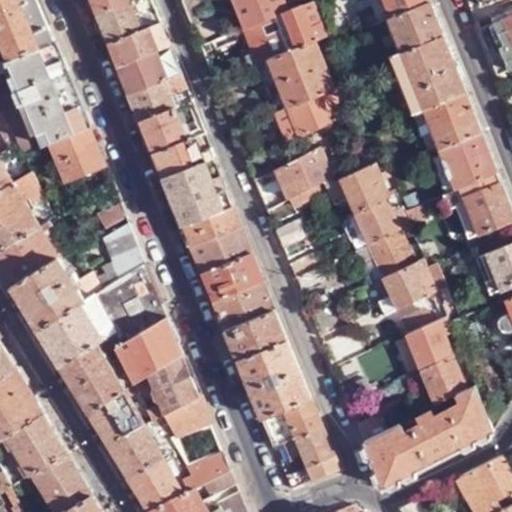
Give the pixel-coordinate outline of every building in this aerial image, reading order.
[(0,0),(0,27),(12,56),(55,38),(38,0),(0,0)] [(127,0),(91,0),(96,11),(128,2),(127,0)] [(96,11),(108,40),(160,22),(150,0),(133,0),(128,2),(96,11)] [(235,3),(243,24),(247,23),(260,17),(282,8),(286,7),(283,0),(223,0),(226,6),(235,3)] [(282,8),(283,12),(312,2),(311,0),(303,0),(286,7),(282,8)] [(421,0),(367,0),(375,21),(421,0)] [(389,54),(440,31),(428,0),(421,0),(375,21),(389,54)] [(247,23),(257,46),(243,52),(246,60),(254,57),(304,42),(315,37),(325,33),(312,2),(283,12),(288,23),(265,32),(260,19),(247,23)] [(511,13),(478,26),(496,72),(511,66),(511,13)] [(189,22),(197,41),(221,33),(214,14),(189,22)] [(108,40),(117,63),(154,51),(170,46),(160,22),(108,40)] [(410,111),(463,87),(440,31),(389,54),(410,111)] [(199,46),(210,74),(245,60),(233,33),(199,46)] [(49,141),(52,139),(89,122),(55,38),(12,56),(0,60),(0,99),(27,152),(37,146),(38,146),(3,74),(11,71),(16,80),(23,77),(26,86),(19,89),(26,102),(29,99),(49,141)] [(257,60),(274,103),(330,78),(332,78),(316,38),(304,42),(257,60)] [(246,60),(248,64),(257,60),(304,42),(254,57),(246,60)] [(117,63),(128,90),(181,73),(176,61),(160,66),(154,51),(117,63)] [(128,90),(140,119),(174,106),(169,92),(187,85),(181,73),(128,90)] [(274,103),(276,109),(335,86),(332,78),(330,78),(274,103)] [(276,109),(287,135),(334,110),(336,109),(333,101),(348,95),(343,82),(335,86),(276,109)] [(425,149),(478,125),(463,87),(410,111),(420,137),(425,149)] [(140,119),(152,149),(186,136),(184,130),(198,125),(196,119),(182,124),(174,106),(140,119)] [(334,110),(287,135),(289,140),(339,116),(336,109),(334,110)] [(69,177),(106,162),(89,122),(52,139),(69,177)] [(479,128),(478,125),(425,149),(443,193),(495,168),(479,128)] [(152,149),(162,173),(205,157),(195,133),(186,136),(152,149)] [(357,140),(363,152),(376,145),(371,133),(357,140)] [(251,175),(263,204),(298,186),(316,176),(360,153),(351,138),(325,151),(318,138),(251,175)] [(27,152),(34,167),(44,162),(37,146),(27,152)] [(346,192),(353,205),(385,190),(378,170),(385,167),(379,151),(323,179),(332,198),(346,192)] [(0,190),(17,180),(1,154),(0,154),(0,190)] [(162,173),(182,223),(234,204),(215,154),(205,157),(162,173)] [(511,215),(511,209),(495,168),(443,193),(448,204),(454,202),(466,233),(511,215)] [(0,250),(41,223),(57,213),(35,169),(17,180),(0,190),(0,250)] [(316,176),(298,186),(302,193),(320,183),(316,176)] [(385,190),(353,205),(368,236),(397,223),(406,218),(403,210),(401,206),(395,208),(385,190)] [(126,212),(119,196),(96,210),(104,226),(126,212)] [(427,214),(423,202),(403,210),(406,218),(408,222),(427,214)] [(182,223),(191,243),(242,224),(234,204),(182,223)] [(301,209),(271,223),(278,240),(308,226),(301,209)] [(81,301),(145,259),(128,217),(107,230),(114,258),(104,264),(105,268),(98,273),(94,266),(74,278),(61,254),(13,285),(40,329),(81,301)] [(61,254),(41,223),(0,250),(0,263),(13,285),(61,254)] [(368,236),(365,238),(382,272),(414,257),(397,223),(368,236)] [(191,243),(203,270),(253,251),(242,224),(191,243)] [(308,226),(278,240),(284,253),(315,238),(310,225),(308,226)] [(487,293),(511,283),(511,238),(472,254),(487,293)] [(317,243),(286,258),(292,273),(319,259),(324,258),(317,243)] [(203,270),(226,327),(275,307),(253,251),(203,270)] [(414,257),(382,272),(376,275),(384,293),(377,297),(384,311),(445,283),(437,261),(425,266),(420,254),(414,257)] [(133,334),(166,311),(145,259),(81,301),(103,338),(110,349),(120,342),(133,334)] [(319,259),(292,273),(299,289),(325,275),(319,259)] [(338,293),(307,308),(317,331),(348,317),(338,293)] [(103,338),(81,301),(40,329),(56,354),(61,364),(103,338)] [(396,326),(399,332),(404,329),(431,317),(426,307),(419,306),(399,315),(402,323),(396,326)] [(238,358),(287,338),(275,307),(226,327),(238,358)] [(148,369),(183,352),(166,311),(133,334),(141,352),(148,369)] [(418,366),(448,352),(441,334),(452,330),(448,316),(444,311),(431,317),(404,329),(418,366)] [(354,323),(320,340),(331,363),(364,347),(354,323)] [(128,359),(141,352),(133,334),(120,342),(128,359)] [(115,361),(110,349),(103,338),(61,364),(79,391),(118,367),(115,361)] [(262,417),(310,396),(287,338),(238,358),(262,417)] [(0,367),(12,359),(0,339),(0,367)] [(161,411),(200,395),(183,352),(148,369),(158,392),(153,394),(161,411)] [(450,393),(461,387),(448,352),(418,366),(416,367),(430,402),(450,393)] [(12,359),(0,367),(0,431),(39,403),(12,359)] [(118,367),(79,391),(91,412),(123,389),(126,386),(118,367)] [(340,384),(346,400),(370,388),(364,373),(340,384)] [(381,485),(492,428),(470,382),(461,387),(450,393),(454,402),(433,413),(430,406),(417,412),(420,418),(401,428),(396,419),(386,424),(362,436),(381,485)] [(91,412),(108,441),(141,421),(129,396),(126,386),(123,389),(91,412)] [(172,436),(210,419),(200,395),(161,411),(165,420),(172,436)] [(280,442),(321,424),(310,396),(262,417),(273,445),(280,442)] [(38,459),(62,443),(39,403),(0,431),(0,446),(8,459),(18,474),(34,463),(38,459)] [(354,421),(362,436),(386,424),(380,408),(354,421)] [(108,441),(129,475),(163,456),(144,426),(149,423),(146,418),(141,421),(108,441)] [(304,464),(284,471),(290,486),(337,467),(321,424),(280,442),(287,460),(300,455),(304,464)] [(38,511),(44,511),(89,486),(62,443),(38,459),(62,497),(54,502),(53,500),(38,509),(38,511)] [(248,511),(222,448),(184,469),(192,482),(149,507),(151,511),(248,511)] [(192,482),(184,469),(181,464),(173,450),(163,456),(129,475),(149,507),(192,482)] [(460,473),(453,477),(471,511),(490,511),(492,511),(500,507),(496,499),(509,492),(511,499),(511,474),(500,452),(472,467),(483,489),(471,495),(460,473)] [(13,478),(18,474),(8,459),(0,464),(0,472),(6,483),(13,478)] [(38,467),(34,463),(18,474),(21,479),(38,467)] [(472,467),(460,473),(471,495),(483,489),(472,467)] [(25,510),(36,503),(21,479),(18,474),(13,478),(24,496),(20,499),(25,510)] [(104,511),(89,486),(44,511),(104,511)] [(398,511),(430,511),(421,493),(396,506),(398,511)] [(511,511),(511,500),(500,507),(492,511),(511,511)] [(26,511),(38,511),(38,509),(37,502),(36,503),(25,510),(26,511)] [(363,511),(366,511),(351,502),(327,511),(363,511)]
